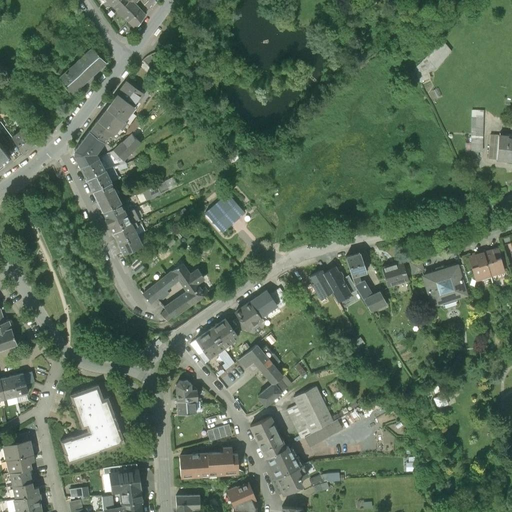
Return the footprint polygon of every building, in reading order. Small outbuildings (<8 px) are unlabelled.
[(126,2),(124,0),(119,0),(113,6),(129,22),(135,16),(128,10),(129,9),(124,4),(126,2)] [(145,15),(135,4),(138,1),(136,0),(124,0),(126,2),(124,4),(129,9),(128,10),(135,16),(129,22),(135,28),(145,15)] [(136,0),(138,1),(144,5),(149,9),(155,0),(136,0)] [(450,0),(434,20),(418,6),(413,12),(435,30),(459,1),(457,0),(450,0)] [(450,50),(440,38),(425,56),(413,68),(419,80),(430,76),(428,71),(435,67),(436,67),(450,50)] [(92,49),(64,74),(59,78),(60,79),(70,94),(106,63),(92,49)] [(142,60),(149,67),(155,62),(151,54),(148,56),(142,60)] [(59,78),(64,74),(55,63),(47,70),(57,82),(60,79),(59,78)] [(171,89),(162,80),(157,84),(162,90),(158,94),(162,98),(171,89)] [(126,82),(117,94),(134,107),(134,106),(143,94),(126,82)] [(117,94),(106,109),(123,121),(131,110),(133,111),(136,108),(134,106),(134,107),(117,94)] [(115,132),(118,128),(121,130),(126,124),(123,121),(106,109),(98,120),(115,132)] [(483,109),(471,109),(470,143),(464,143),(464,150),(467,150),(467,156),(477,157),(477,150),(481,150),(483,109)] [(127,130),(132,133),(141,123),(136,119),(127,130)] [(5,130),(12,138),(25,128),(18,120),(5,130)] [(98,120),(89,131),(104,142),(109,135),(112,136),(115,132),(98,120)] [(12,138),(24,154),(35,146),(29,134),(25,128),(12,138)] [(74,155),(75,156),(80,167),(98,158),(96,154),(95,153),(104,142),(89,131),(75,151),(74,151),(74,155)] [(132,133),(114,151),(119,157),(123,160),(141,143),(132,133)] [(487,157),(496,158),(498,134),(489,133),(487,157)] [(496,158),(511,159),(511,137),(507,137),(507,135),(498,134),(496,158)] [(0,144),(0,165),(10,157),(0,144)] [(109,153),(116,160),(119,157),(114,151),(109,153)] [(115,162),(119,166),(124,164),(126,163),(123,160),(119,157),(116,160),(115,162)] [(80,167),(86,179),(104,170),(98,158),(80,167)] [(126,169),(124,164),(119,166),(104,170),(110,183),(119,179),(114,170),(118,169),(118,171),(126,169)] [(86,179),(92,192),(110,183),(104,170),(86,179)] [(176,187),(172,177),(142,192),(142,193),(137,196),(140,203),(168,190),(176,187)] [(226,181),(223,177),(214,183),(216,187),(226,181)] [(120,203),(110,183),(92,192),(102,212),(120,203)] [(228,193),(205,212),(222,232),(244,212),(228,193)] [(102,212),(107,222),(125,213),(122,207),(120,203),(102,212)] [(107,222),(113,233),(139,220),(138,219),(135,213),(133,209),(130,211),(125,213),(107,222)] [(113,233),(118,244),(136,234),(133,229),(141,226),(139,220),(113,233)] [(136,234),(143,231),(144,231),(141,226),(133,229),(136,234)] [(143,231),(136,234),(141,245),(148,242),(143,231)] [(141,245),(136,234),(118,244),(123,254),(141,245)] [(175,242),(172,239),(165,246),(168,249),(175,242)] [(489,275),(495,273),(504,271),(502,263),(500,257),(497,248),(482,252),(489,275)] [(360,252),(345,256),(354,283),(370,310),(376,306),(385,302),(378,290),(371,293),(362,279),(359,280),(357,273),(366,271),(360,252)] [(475,279),(489,275),(482,252),(470,256),(468,256),(471,269),(475,279)] [(464,271),(471,269),(468,256),(470,256),(469,253),(460,256),(462,263),(464,271)] [(144,268),(140,263),(142,262),(138,258),(129,266),(133,270),(131,271),(135,276),(144,268)] [(422,269),(419,258),(408,262),(412,272),(422,269)] [(408,279),(402,260),(381,266),(387,285),(408,279)] [(462,263),(456,265),(462,282),(467,281),(464,271),(462,263)] [(188,293),(165,309),(166,310),(172,317),(189,305),(208,292),(207,290),(207,291),(205,288),(201,291),(196,283),(204,278),(198,269),(190,275),(182,264),(148,291),(142,295),(150,304),(156,299),(158,302),(167,294),(164,291),(179,280),(184,287),(188,293)] [(465,293),(462,282),(456,265),(456,264),(422,274),(431,303),(465,293)] [(331,269),(322,273),(338,300),(350,294),(341,279),(341,278),(342,275),(340,272),(337,271),(337,270),(331,269)] [(338,300),(322,273),(320,270),(308,277),(311,282),(316,291),(320,298),(332,291),(338,301),(338,300)] [(506,276),(504,271),(495,273),(497,279),(506,276)] [(341,279),(350,294),(356,290),(348,275),(341,279)] [(309,295),(316,291),(311,282),(304,286),(309,295)] [(279,287),(269,294),(276,305),(278,309),(289,302),(279,287)] [(260,316),(276,305),(269,294),(266,290),(249,301),(260,316)] [(249,301),(235,312),(238,317),(245,327),(247,329),(249,328),(251,329),(253,330),(259,325),(259,323),(258,322),(262,319),(260,316),(249,301)] [(387,306),(385,302),(376,306),(378,310),(387,306)] [(166,321),(172,317),(166,310),(160,314),(166,321)] [(240,331),(245,327),(238,317),(233,320),(240,331)] [(225,319),(210,329),(223,347),(238,337),(225,319)] [(0,351),(4,349),(17,345),(13,334),(9,321),(5,323),(0,324),(0,351)] [(208,357),(223,347),(210,329),(196,340),(208,357)] [(359,338),(353,342),(358,348),(363,344),(359,338)] [(208,357),(196,340),(189,344),(205,363),(209,359),(208,357)] [(272,383),(273,384),(279,379),(282,376),(274,366),(280,361),(266,344),(260,349),(255,344),(238,359),(245,368),(253,361),(272,383)] [(227,367),(235,361),(225,348),(217,354),(227,367)] [(302,359),(294,366),(302,376),(308,371),(302,364),(305,362),(302,359)] [(34,383),(32,373),(26,375),(28,384),(34,383)] [(16,376),(11,377),(16,397),(28,394),(23,374),(16,376)] [(279,379),(286,387),(291,383),(284,375),(282,376),(279,379)] [(0,381),(4,399),(16,397),(11,377),(6,379),(0,379),(0,381)] [(286,387),(279,379),(273,384),(272,383),(257,396),(265,405),(286,387)] [(176,385),(177,401),(194,400),(197,400),(196,389),(190,384),(190,383),(187,380),(179,381),(176,385)] [(63,454),(67,464),(103,451),(102,451),(125,442),(108,397),(103,399),(98,385),(69,395),(82,429),(86,427),(88,432),(77,436),(72,438),(72,437),(60,441),(64,453),(63,454)] [(301,438),(304,436),(337,418),(339,417),(337,413),(331,417),(315,386),(293,397),(296,404),(286,409),(301,438)] [(434,410),(447,404),(442,393),(429,399),(434,410)] [(195,412),(194,400),(177,401),(178,414),(195,412)] [(357,406),(354,402),(349,405),(352,410),(357,406)] [(249,425),(266,458),(285,447),(269,416),(249,425)] [(342,427),(337,418),(304,436),(309,445),(342,427)] [(232,435),(229,424),(207,430),(210,441),(232,435)] [(15,444),(28,442),(27,434),(19,435),(13,439),(15,444)] [(4,447),(7,461),(32,455),(29,441),(28,442),(15,444),(4,447)] [(287,446),(285,447),(266,458),(275,478),(299,466),(293,454),(292,455),(287,446)] [(217,475),(217,472),(225,472),(225,469),(229,469),(232,471),(238,471),(237,454),(232,454),(231,447),(223,447),(223,452),(192,454),(192,456),(179,457),(180,476),(188,475),(189,474),(200,473),(200,476),(201,475),(216,474),(216,475),(217,475)] [(7,461),(10,474),(19,471),(31,469),(30,463),(34,462),(32,455),(7,461)] [(415,458),(408,458),(408,463),(405,463),(406,471),(415,471),(415,458)] [(112,492),(121,491),(123,505),(125,504),(141,502),(142,502),(140,488),(138,470),(137,470),(136,464),(103,468),(104,474),(109,474),(112,492)] [(302,464),(299,466),(275,478),(283,494),(301,485),(298,479),(307,474),(302,464)] [(10,474),(12,486),(32,482),(37,481),(36,475),(33,476),(31,469),(19,471),(10,474)] [(309,480),(312,486),(321,482),(327,481),(343,480),(343,475),(339,475),(338,473),(319,474),(309,480)] [(12,486),(10,474),(4,475),(6,488),(12,486)] [(329,487),(327,481),(312,486),(315,492),(329,487)] [(12,486),(15,499),(39,494),(38,488),(33,488),(32,482),(12,486)] [(256,511),(257,507),(254,499),(255,499),(249,483),(237,488),(236,486),(226,490),(233,507),(235,507),(233,511),(256,511)] [(88,487),(70,489),(71,497),(84,497),(89,497),(88,487)] [(5,504),(7,511),(17,511),(41,507),(39,499),(40,499),(39,494),(15,499),(14,499),(14,502),(5,504)] [(199,495),(175,496),(176,511),(191,511),(192,510),(200,509),(199,495)] [(101,498),(103,511),(106,511),(113,510),(110,497),(101,498)] [(80,500),(69,502),(70,511),(76,511),(82,510),(80,500)] [(141,511),(141,502),(125,504),(125,506),(126,511),(141,511)]
